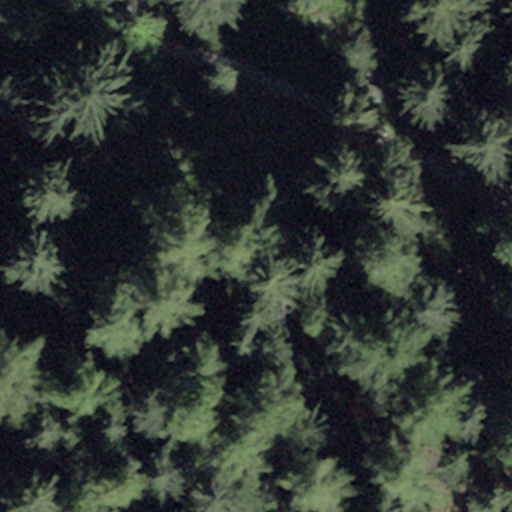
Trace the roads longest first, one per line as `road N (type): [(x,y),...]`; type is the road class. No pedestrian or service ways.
road 1 (track): [(12,0),(177,115)]
road 2 (track): [(177,115),(0,94)]
